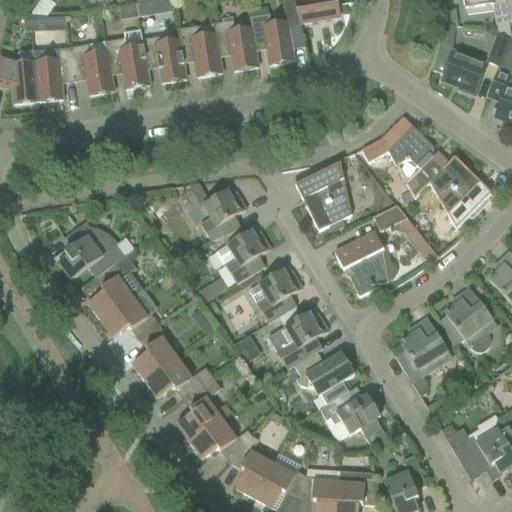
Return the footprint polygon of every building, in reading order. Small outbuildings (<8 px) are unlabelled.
[(55,5),(46,0),(40,0),(31,15),(47,16),(55,5)] [(136,0),(137,7),(121,9),(122,21),(172,15),(170,0),(161,0),(155,1),(155,0),(136,0)] [(282,0),(286,25),(287,29),(288,29),(292,53),(304,51),(300,27),(339,21),(335,0),(310,0),(303,1),(303,0),(282,0)] [(508,24),(504,0),(462,0),(464,13),(492,9),(492,15),(494,15),(496,36),(511,38),(509,24),(508,24)] [(46,33),(45,17),(24,16),(25,34),(46,33)] [(69,24),(75,34),(86,26),(80,16),(69,24)] [(45,17),(46,33),(67,33),(65,18),(45,17)] [(292,53),(288,29),(287,29),(286,25),(271,28),(269,18),(249,21),(250,31),(253,50),(254,50),(265,48),(269,69),(294,65),(292,53)] [(257,71),(254,50),(253,50),(250,31),(235,34),(233,24),(213,27),(214,37),(217,56),(218,56),(229,54),(233,75),(257,71)] [(221,77),(218,56),(217,56),(214,37),(198,40),(197,30),(176,33),(178,43),(181,62),(182,62),(193,60),(197,81),(221,77)] [(149,89),(146,68),(145,68),(142,49),(141,43),(140,33),(124,36),(125,42),(104,45),(106,55),(109,74),(110,74),(121,72),(124,93),(149,89)] [(509,43),(508,43),(496,38),(487,63),(500,68),(502,62),(502,61),(509,43)] [(185,83),(182,62),(181,62),(178,43),(162,46),(161,40),(141,43),(142,49),(145,68),(146,68),(157,66),(160,87),(185,83)] [(511,40),(509,40),(508,43),(509,43),(502,61),(502,62),(500,68),(488,100),(500,104),(494,120),(506,125),(505,127),(511,129),(511,40)] [(109,74),(106,55),(90,58),(88,48),(68,51),(68,52),(73,80),(85,78),(88,99),(113,95),(111,83),(110,74),(109,74)] [(485,69),(486,67),(460,57),(460,56),(441,49),(437,60),(432,74),(444,78),(442,83),(459,90),(458,93),(474,99),(485,69)] [(36,106),(34,65),(33,51),(32,51),(32,55),(18,56),(19,62),(0,57),(0,83),(11,87),(13,108),(36,106)] [(60,82),(73,80),(68,52),(49,54),(50,64),(34,65),(36,106),(62,103),(60,82)] [(397,144),(388,135),(379,144),(360,155),(367,168),(386,157),(394,171),(404,165),(405,166),(408,164),(417,174),(404,188),(413,203),(428,188),(427,187),(447,167),(436,156),(430,161),(428,158),(429,157),(430,157),(430,156),(431,155),(431,154),(431,153),(431,152),(431,151),(430,151),(411,131),(397,144)] [(447,167),(427,187),(428,188),(435,201),(445,195),(446,196),(449,194),(459,204),(445,218),(454,233),(477,210),(489,198),(477,186),(473,190),(472,191),(469,189),(470,188),(471,188),(471,187),(472,186),(472,185),(473,184),(473,183),(473,182),(472,181),(452,161),(447,167)] [(338,167),(309,182),(294,190),(301,204),(308,201),(310,205),(308,205),(306,206),(305,208),(305,210),(305,212),(317,236),(350,219),(338,167)] [(199,229),(210,247),(240,233),(233,222),(245,214),(236,201),(231,204),(226,195),(201,210),(209,223),(199,229)] [(396,210),(373,222),(380,235),(396,227),(410,245),(419,238),(396,210)] [(95,282),(123,261),(114,249),(117,247),(111,241),(104,236),(98,233),(90,233),(86,226),(64,242),(71,251),(55,263),(71,284),(88,272),(95,282)] [(223,269),(236,289),(264,272),(257,261),(269,254),(261,240),(255,244),(250,235),(226,250),(215,256),(223,269)] [(392,269),(391,268),(388,266),(386,252),(382,254),(373,236),(333,257),(342,275),(347,272),(351,279),(347,281),(358,301),(373,294),(372,290),(387,286),(389,286),(390,285),(391,284),(392,284),(393,283),(394,282),(395,279),(395,278),(395,277),(395,276),(395,275),(395,274),(394,272),(394,271),(393,270),(392,269)] [(511,260),(508,256),(492,271),(496,275),(487,284),(511,310),(511,260)] [(142,294),(130,277),(135,272),(127,260),(123,262),(123,261),(95,282),(93,283),(103,296),(87,307),(100,325),(132,301),(142,294)] [(287,283),(282,274),(247,295),(267,328),(295,311),(289,301),(301,293),(292,280),(287,283)] [(445,320),(437,326),(449,342),(454,349),(462,343),(467,350),(468,350),(469,351),(473,355),(476,356),(481,356),(484,355),(487,352),(489,349),(490,346),(489,341),(488,338),(482,330),(491,324),(479,308),(467,292),(450,306),(453,310),(443,318),(445,320)] [(146,321),(132,301),(100,325),(112,342),(128,330),(138,343),(158,329),(150,318),(146,321)] [(313,325),(308,317),(267,342),(287,374),(293,371),(293,370),(315,357),(316,356),(321,353),(315,343),(327,336),(318,322),(313,325)] [(204,324),(201,333),(205,338),(215,331),(209,321),(204,324)] [(401,349),(391,355),(419,401),(426,397),(427,388),(422,380),(437,370),(433,364),(446,356),(436,340),(425,323),(407,335),(410,339),(399,346),(401,349)] [(144,385),(176,362),(161,342),(165,339),(158,329),(138,343),(147,356),(131,368),(144,385)] [(317,357),(316,356),(315,357),(293,370),(293,371),(299,381),(295,384),(298,390),(310,393),(318,402),(321,400),(326,409),(351,393),(345,384),(354,378),(349,371),(351,365),(345,363),(340,356),(320,368),(314,358),(317,357)] [(182,404),(212,382),(205,372),(190,382),(176,362),(144,385),(156,403),(172,391),(182,404)] [(215,415),(206,403),(220,392),(212,382),(182,404),(192,417),(176,429),(188,446),(220,423),(229,416),(224,408),(215,415)] [(381,433),(375,423),(379,421),(366,399),(361,401),(355,391),(351,393),(326,409),(319,414),(325,425),(329,422),(333,429),(339,425),(348,440),(359,433),(365,443),(370,450),(387,443),(381,433)] [(511,412),(503,419),(511,432),(511,412)] [(511,432),(503,419),(496,422),(495,434),(475,446),(472,440),(468,442),(462,432),(445,442),(459,466),(460,465),(459,464),(468,459),(479,477),(485,474),(491,483),(511,470),(511,432)] [(228,467),(250,440),(246,435),(235,442),(220,423),(188,446),(201,463),(217,452),(228,467)] [(253,503),(272,468),(250,456),(257,443),(250,440),(228,467),(244,475),(234,492),(253,503)] [(383,486),(393,511),(417,511),(414,504),(418,503),(415,494),(426,490),(414,459),(402,464),(406,476),(383,486)] [(272,511),(281,496),(297,505),(304,480),(296,475),(294,480),(272,468),(253,503),(270,511),(272,511)] [(304,480),(297,505),(315,506),(315,511),(336,511),(338,487),(313,485),(314,480),(304,480)] [(363,488),(338,487),(336,511),(357,511),(358,508),(376,509),(372,484),(363,483),(363,488)]
